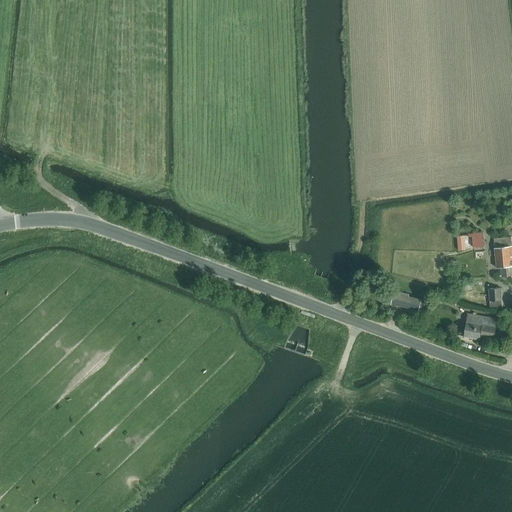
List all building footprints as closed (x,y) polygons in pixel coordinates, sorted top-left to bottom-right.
[(482,232),(471,234),(473,247),(484,246),(482,232)] [(464,236),(457,236),(458,250),(465,249),(464,236)] [(511,237),(494,239),(497,268),(501,267),(502,277),(511,275),(511,269),(511,266),(511,245),(511,246),(511,237)] [(489,289),(490,301),(490,309),(502,308),(501,288),(489,289)] [(394,290),(391,303),(405,307),(419,310),(421,300),(408,297),(409,294),(394,290)] [(494,338),(497,319),(468,314),(464,337),(480,340),(481,336),(494,338)]
